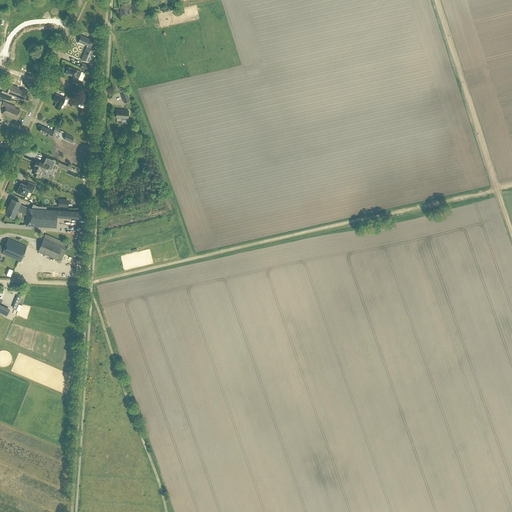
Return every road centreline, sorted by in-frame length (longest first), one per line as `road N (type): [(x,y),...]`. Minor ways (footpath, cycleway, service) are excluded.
road 1 (track): [(88,283),(511,184)]
road 2 (track): [(105,27),(88,283)]
road 3 (track): [(435,0),(511,233)]
road 4 (track): [(193,257),(110,29)]
road 5 (track): [(166,511),(87,294)]
road 6 (track): [(87,294),(71,511)]
road 7 (tertiary): [(0,183),(79,0)]
